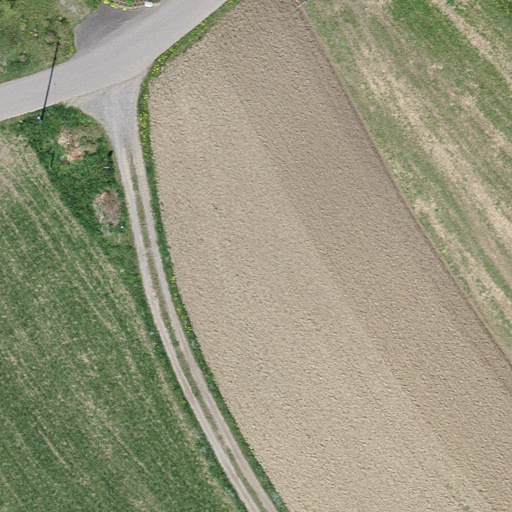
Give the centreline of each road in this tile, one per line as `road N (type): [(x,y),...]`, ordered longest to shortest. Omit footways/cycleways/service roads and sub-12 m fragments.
road 1 (track): [(108,66),(195,373),(261,511)]
road 2 (unclassified): [(0,101),(108,66),(198,0)]
